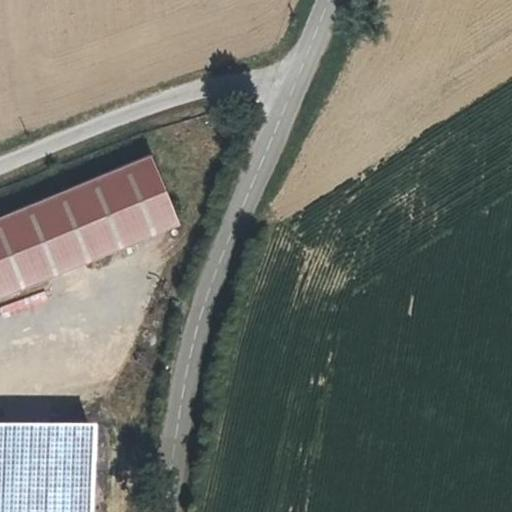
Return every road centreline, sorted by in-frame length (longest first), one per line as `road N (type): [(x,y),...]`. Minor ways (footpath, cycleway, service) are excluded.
road 1 (unclassified): [(157,511),(190,327),(290,79)]
road 2 (unclassified): [(0,166),(173,94),(290,79)]
